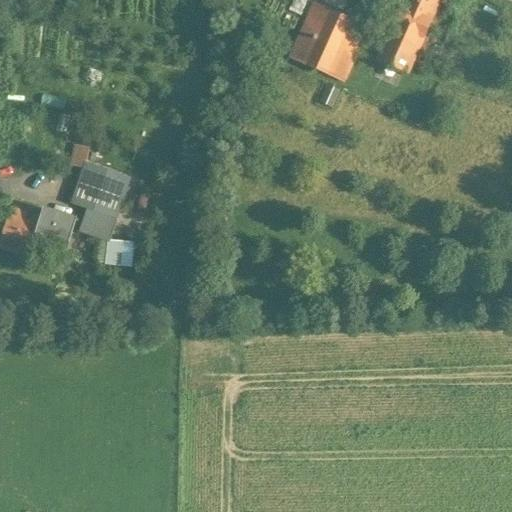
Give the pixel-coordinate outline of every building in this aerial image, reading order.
[(439,0),(404,0),(401,9),(430,23),(439,0)] [(367,28),(315,4),(291,60),(342,82),(367,28)] [(401,9),(399,9),(392,24),(394,25),(423,38),(424,39),(432,23),(430,23),(401,9)] [(423,38),(394,25),(377,62),(407,75),(423,38)] [(74,144),(72,164),(85,166),(88,146),(74,144)] [(97,212),(108,216),(112,217),(126,179),(87,166),(74,205),(81,207),(97,213),(97,212)] [(76,221),(72,236),(98,244),(108,216),(97,212),(97,213),(81,207),(76,221)] [(10,211),(9,217),(23,222),(25,215),(10,211)] [(43,211),(38,226),(35,239),(68,249),(72,236),(76,221),(43,211)] [(0,244),(0,248),(29,257),(35,239),(38,226),(23,222),(9,217),(0,244)]
